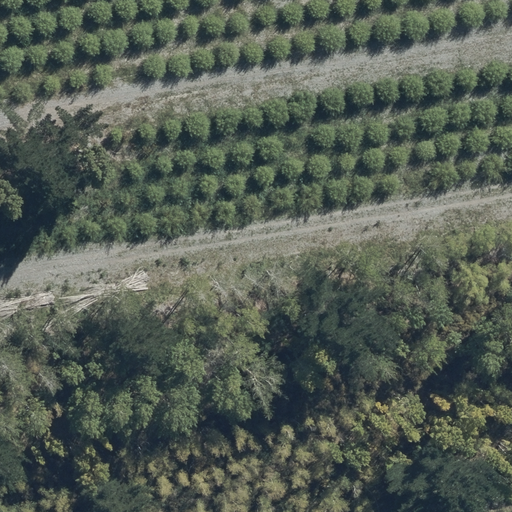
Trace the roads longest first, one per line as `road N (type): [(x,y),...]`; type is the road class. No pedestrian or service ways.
road 1 (track): [(0,113),(511,26)]
road 2 (track): [(317,511),(511,485)]
